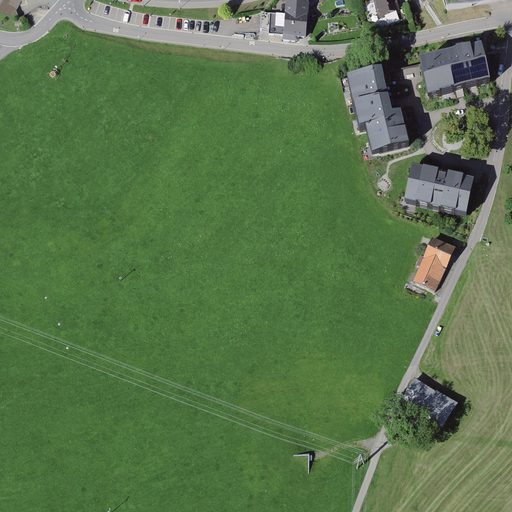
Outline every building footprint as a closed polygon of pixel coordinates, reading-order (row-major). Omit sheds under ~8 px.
[(0,0),(0,16),(8,20),(18,0),(0,0)] [(286,0),(285,16),(306,18),(308,4),(298,3),(297,0),(286,0)] [(372,0),(374,4),(363,7),(373,33),(410,19),(403,0),(372,0)] [(442,0),(447,12),(508,0),(442,0)] [(305,40),(306,18),(285,16),(260,14),(258,35),(285,37),(285,41),(298,42),(298,39),(305,40)] [(483,50),(420,66),(428,100),(490,86),(483,50)] [(308,70),(295,71),(296,80),(309,79),(308,70)] [(382,76),(348,83),(360,133),(366,131),(372,159),(411,150),(402,115),(392,117),(382,76)] [(474,185),(412,171),(404,206),(467,219),(474,185)] [(432,241),(413,285),(436,294),(455,251),(432,241)] [(457,406),(414,382),(400,406),(442,431),(457,406)]
